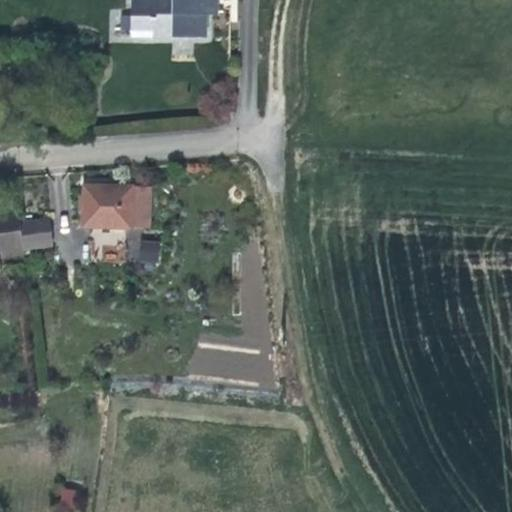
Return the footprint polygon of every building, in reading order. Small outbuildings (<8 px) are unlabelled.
[(142,0),(143,21),(166,21),(166,41),(219,38),(218,14),(217,0),(142,0)] [(228,13),(227,0),(217,0),(218,14),(228,13)] [(132,36),(144,35),(143,21),(131,22),(132,36)] [(144,42),(166,41),(166,21),(143,21),(144,35),(144,42)] [(133,230),(137,191),(92,184),(86,226),(132,232),(133,230)] [(154,192),(137,191),(133,230),(152,232),(154,192)] [(5,263),(27,263),(26,251),(24,226),(23,214),(0,214),(0,269),(5,269),(5,263)] [(26,251),(35,250),(51,249),(50,225),(36,225),(24,226),(26,251)] [(128,261),(159,262),(160,238),(129,238),(128,261)] [(59,487),(56,511),(60,511),(79,511),(83,490),(59,487)]
